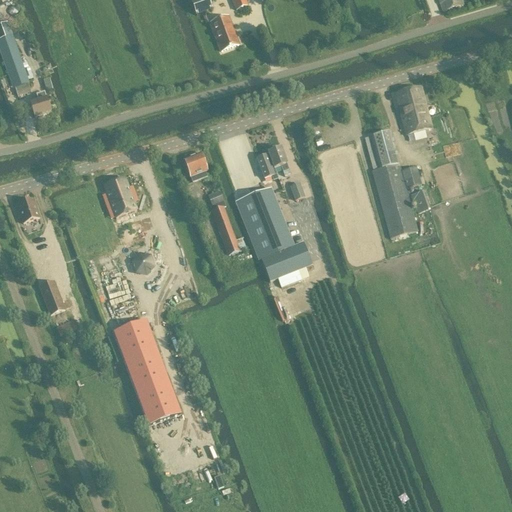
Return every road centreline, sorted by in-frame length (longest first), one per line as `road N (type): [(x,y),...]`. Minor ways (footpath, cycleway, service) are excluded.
road 1 (tertiary): [(0,193),(511,46)]
road 2 (unclassified): [(0,151),(511,8)]
